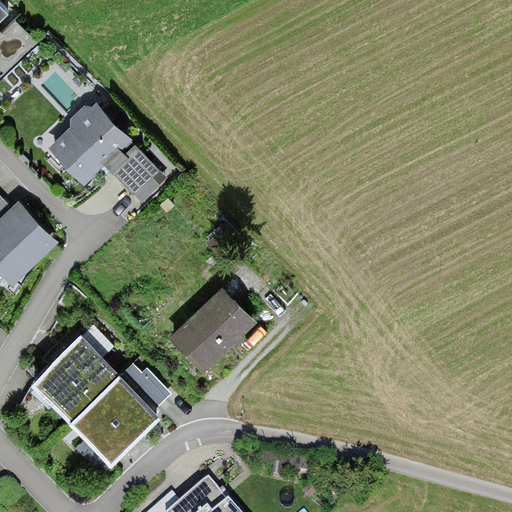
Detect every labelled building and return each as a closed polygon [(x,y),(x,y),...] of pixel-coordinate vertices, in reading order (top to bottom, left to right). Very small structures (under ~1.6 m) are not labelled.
[(0,24),(13,13),(0,0),(0,33),(4,30),(0,24)] [(80,127),(57,151),(90,184),(111,163),(146,197),(162,181),(157,176),(164,169),(139,144),(131,152),(123,144),(133,134),(101,103),(97,108),(87,99),(69,117),(80,127)] [(61,239),(24,200),(0,221),(0,261),(17,280),(61,239)] [(233,218),(223,207),(206,222),(216,233),(233,218)] [(256,311),(224,277),(170,327),(202,361),(256,311)] [(127,377),(82,326),(62,342),(71,354),(41,384),(31,416),(54,424),(60,403),(79,424),(127,377)] [(119,463),(166,417),(127,377),(79,424),(119,463)] [(230,496),(215,480),(181,511),(243,511),(240,508),(247,501),(236,490),(230,496)]
